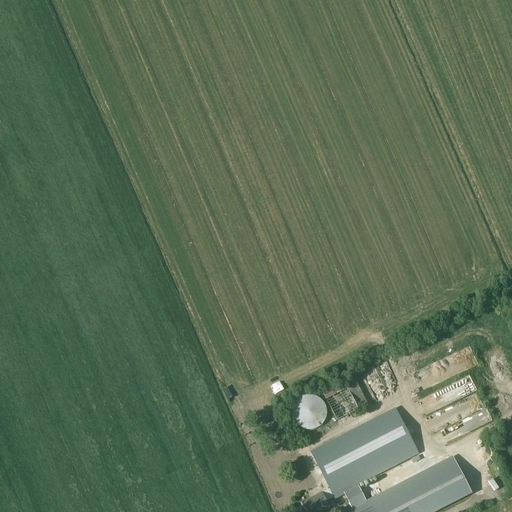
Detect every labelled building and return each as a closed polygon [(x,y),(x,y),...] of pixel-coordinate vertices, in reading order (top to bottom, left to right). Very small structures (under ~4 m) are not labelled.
[(488,353),(500,383),(511,378),(511,374),(502,348),(488,353)] [(433,366),(412,374),(421,377),(424,384),(420,386),(417,379),(416,381),(420,389),(421,390),(431,386),(429,379),(436,377),(433,371),(435,367),(437,373),(438,370),(449,373),(447,378),(463,372),(457,355),(431,366),(433,366)] [(377,382),(382,380),(376,367),(363,373),(367,384),(376,380),(377,382)] [(368,406),(353,376),(343,381),(345,386),(325,397),(337,421),(368,406)] [(470,380),(463,384),(468,394),(475,390),(470,380)] [(292,412),(292,414),(292,415),(292,417),(293,418),(293,420),(294,421),(294,423),(295,424),(296,425),(297,426),(298,427),(300,428),(301,429),(302,430),(304,430),(305,431),(307,431),(308,431),(310,431),(311,431),(313,431),(314,430),(316,430),(317,429),(318,429),(320,428),(321,427),(322,426),(323,425),(324,423),(325,422),(325,421),(326,419),(326,418),(327,416),(327,415),(327,413),(327,412),(326,410),(326,409),(326,407),(325,406),(324,405),(323,403),(323,402),(321,401),(320,400),(319,399),(318,398),(316,398),(315,397),(314,397),(312,396),(311,396),(309,396),(308,396),(306,397),(305,397),(303,397),(302,398),(300,399),(299,400),(298,400),(297,402),(296,403),(295,404),(294,405),(293,407),(293,408),(292,409),(292,411),(292,412)] [(334,498),(344,493),(357,487),(418,456),(394,410),(311,453),(330,490),(321,495),(303,504),(306,511),(323,511),(329,509),(325,502),(334,498)] [(436,511),(471,494),(453,459),(366,504),(357,487),(344,493),(353,510),(352,511),(436,511)]
